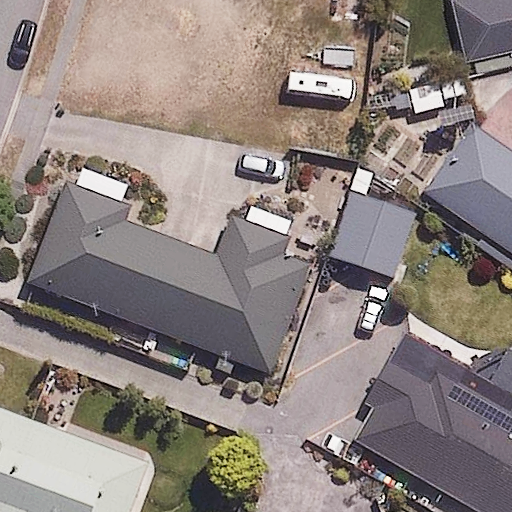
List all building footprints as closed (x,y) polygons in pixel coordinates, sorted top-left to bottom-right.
[(511,0),(457,0),(471,53),(511,43),(511,0)] [(352,64),(329,60),(321,116),(343,119),(352,64)] [(511,140),(478,117),(429,191),(511,247),(511,140)] [(296,228),(238,206),(220,253),(120,216),(125,201),(70,180),(32,280),(276,373),(320,255),(291,244),(296,228)] [(413,213),(347,195),(330,253),(396,272),(413,213)] [(378,404),(357,443),(487,511),(511,511),(511,387),(404,330),(367,398),(378,404)] [(0,511),(130,511),(144,478),(151,481),(162,453),(82,421),(77,433),(0,401),(0,511)]
